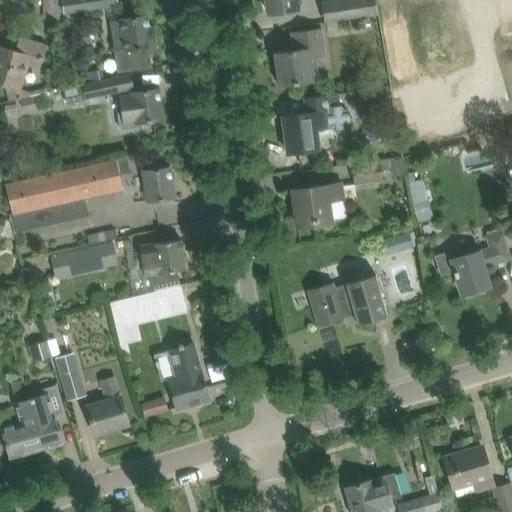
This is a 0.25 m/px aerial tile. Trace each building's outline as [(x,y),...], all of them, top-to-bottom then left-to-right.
[(51,0),(51,13),(51,19),(60,19),(60,6),(58,6),(58,0),(51,0)] [(61,0),(63,13),(119,5),(118,0),(61,0)] [(266,0),(269,13),(288,10),(298,9),(296,0),(266,0)] [(326,21),(375,15),(372,0),(337,0),(323,2),(326,21)] [(451,0),(421,0),(410,3),(417,25),(458,13),(454,0),(451,1),(451,0)] [(386,11),(379,12),(381,23),(388,22),(386,11)] [(458,13),(417,25),(424,47),(462,35),(460,27),(462,26),(458,13)] [(111,22),(116,50),(124,49),(127,70),(151,66),(148,46),(152,46),(152,42),(157,42),(154,26),(149,27),(148,15),(121,19),(121,20),(111,22)] [(279,85),(299,82),(313,80),(310,57),(325,54),(322,28),(311,29),(291,32),(294,49),(274,52),(279,85)] [(428,63),(414,67),(420,85),(457,74),(456,69),(453,70),(451,63),(469,58),(462,35),(424,47),(428,63)] [(511,35),(495,41),(507,80),(511,78),(511,35)] [(0,45),(0,82),(5,84),(8,101),(30,96),(29,91),(22,89),(29,65),(40,69),(47,45),(20,36),(15,50),(0,45)] [(398,43),(391,44),(392,56),(400,54),(398,43)] [(102,69),(86,73),(88,83),(104,80),(102,69)] [(86,98),(133,88),(130,74),(104,80),(88,83),(83,84),(86,98)] [(404,78),(397,79),(399,91),(407,90),(404,78)] [(47,83),(43,87),(44,93),(56,90),(55,82),(47,83)] [(389,87),(363,90),(365,106),(391,103),(389,87)] [(122,114),(118,115),(121,129),(142,126),(141,121),(143,121),(163,118),(159,88),(139,91),(132,92),(119,95),(122,114)] [(303,113),(283,116),(288,152),(308,149),(318,148),(315,128),(327,126),(329,126),(329,128),(334,127),(334,129),(343,128),(343,126),(347,121),(349,121),(347,112),(346,112),(342,109),(341,107),(340,107),(339,107),(328,108),(326,95),(304,98),(306,113),(303,113)] [(390,158),(379,160),(380,169),(391,168),(392,175),(405,174),(402,156),(390,158)] [(117,158),(5,183),(12,213),(85,197),(123,188),(120,174),(117,158)] [(356,185),(382,181),(379,160),(353,163),(356,185)] [(148,200),(155,200),(175,197),(170,167),(142,171),(146,200),(148,200)] [(331,219),(344,217),(341,199),(342,198),(339,182),(293,189),(298,226),(318,224),(331,222),(331,219)] [(14,239),(10,221),(0,217),(0,243),(2,236),(14,239)] [(89,244),(100,242),(112,239),(111,239),(117,238),(114,229),(87,234),(89,244)] [(409,232),(398,235),(402,250),(414,246),(413,246),(410,232),(409,232)] [(509,257),(503,238),(501,232),(488,236),(491,248),(479,251),(454,258),(451,250),(435,255),(441,275),(455,270),(462,293),(489,286),(483,265),(509,257)] [(101,245),(51,257),(54,270),(56,278),(67,276),(106,266),(102,250),(113,248),(112,239),(100,242),(101,245)] [(180,285),(177,270),(185,269),(184,264),(187,260),(186,254),(183,252),(181,239),(161,241),(140,245),(144,275),(150,274),(155,291),(180,285)] [(388,315),(375,274),(346,282),(346,283),(334,287),(333,282),(307,289),(317,326),(344,319),(343,317),(355,314),(358,324),(388,315)] [(32,361),(51,357),(47,341),(28,346),(32,361)] [(167,379),(176,409),(210,399),(201,369),(193,342),(168,349),(176,376),(167,379)] [(67,400),(87,394),(75,352),(55,357),(67,400)] [(226,362),(207,368),(212,382),(231,376),(226,362)] [(120,396),(114,376),(101,380),(107,400),(87,406),(95,433),(128,423),(121,396),(120,396)] [(23,378),(11,381),(16,402),(22,422),(34,419),(29,399),(27,392),(23,378)] [(43,448),(63,442),(55,415),(64,412),(56,384),(27,392),(29,399),(34,419),(43,448)] [(144,415),(166,409),(163,400),(141,406),(144,415)] [(9,457),(43,448),(34,419),(1,429),(4,438),(9,457)] [(482,446),(445,457),(450,476),(453,487),(472,481),(475,492),(492,487),(492,486),(494,486),(491,476),(488,465),(482,446)] [(401,496),(394,472),(378,476),(379,480),(371,483),(370,479),(346,486),(351,502),(348,503),(350,511),(370,511),(374,511),(379,510),(378,507),(391,503),(390,499),(401,496)] [(498,509),(491,511),(511,511),(511,487),(510,481),(494,486),(492,486),(492,487),(498,509)] [(427,511),(443,507),(438,491),(396,504),(398,511),(427,511)]
